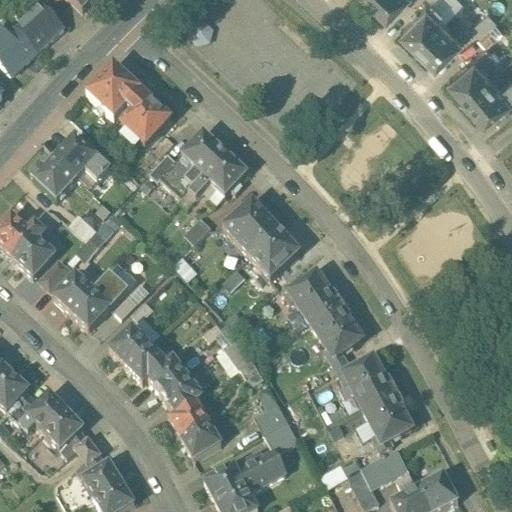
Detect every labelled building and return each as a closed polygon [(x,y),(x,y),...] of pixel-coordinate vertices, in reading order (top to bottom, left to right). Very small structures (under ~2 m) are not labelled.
[(97,0),(64,0),(82,16),(97,0)] [(366,0),(375,8),(373,10),(381,18),(383,16),(386,19),(396,8),(397,8),(403,2),(402,2),(403,0),(366,0)] [(431,1),(418,15),(417,14),(411,21),(401,32),(418,49),(443,23),(435,16),(441,11),(431,1)] [(63,32),(41,9),(40,10),(33,3),(16,19),(22,26),(15,33),(37,56),(63,32)] [(487,14),(470,29),(479,38),(495,23),(487,14)] [(443,23),(418,49),(435,65),(446,54),(447,54),(452,49),(452,48),(465,35),(455,25),(449,30),(443,23)] [(495,24),(478,39),(486,48),(502,33),(495,24)] [(37,56),(15,33),(5,42),(2,38),(0,40),(0,68),(11,80),(37,56)] [(495,59),(486,48),(477,55),(481,60),(478,62),(484,69),(495,59)] [(477,55),(467,64),(467,63),(460,69),(461,70),(449,79),(451,82),(448,84),(455,92),(458,90),(467,100),(492,79),(484,69),(478,62),(481,60),(477,55)] [(117,73),(109,74),(86,99),(114,125),(126,112),(140,96),(141,96),(117,73)] [(511,78),(499,88),(506,95),(510,92),(511,94),(511,78)] [(499,88),(492,79),(467,100),(475,110),(472,112),(480,121),(483,119),(485,121),(511,98),(511,94),(510,92),(506,95),(499,88)] [(171,124),(140,96),(126,112),(132,117),(121,130),(145,152),(171,124)] [(225,158),(204,137),(182,160),(203,181),(225,158)] [(169,139),(154,155),(162,162),(177,146),(169,139)] [(97,162),(75,141),(55,163),(78,184),(85,176),(97,163),(97,162)] [(168,158),(149,178),(158,186),(160,184),(159,184),(176,166),(168,158)] [(247,178),(225,158),(203,181),(211,188),(225,201),(247,178)] [(203,181),(182,160),(176,166),(159,184),(160,184),(181,204),(188,197),(203,181)] [(55,163),(44,175),(39,170),(30,180),(35,184),(35,185),(57,206),(78,184),(55,163)] [(109,174),(97,163),(85,176),(97,187),(109,174)] [(203,181),(188,197),(196,203),(211,188),(203,181)] [(252,206),(222,234),(248,263),(278,235),(252,206)] [(27,234),(11,219),(0,231),(0,253),(11,264),(40,232),(34,227),(27,234)] [(95,236),(78,220),(69,230),(86,246),(95,236)] [(211,233),(201,223),(185,240),(194,249),(211,233)] [(103,229),(89,244),(98,252),(111,236),(103,229)] [(56,260),(39,245),(46,238),(40,232),(11,264),(34,284),(56,260)] [(300,259),(278,235),(248,263),(270,286),(300,259)] [(98,252),(89,244),(78,256),(87,264),(98,252)] [(59,268),(41,288),(49,295),(67,275),(59,268)] [(96,285),(85,275),(78,275),(53,303),(71,319),(97,291),(96,285)] [(97,291),(71,319),(89,335),(110,313),(112,314),(128,296),(109,278),(97,291)] [(316,279),(294,293),(292,289),(281,296),(290,310),(294,307),(311,331),(341,311),(334,302),(329,299),(316,279)] [(129,301),(114,316),(121,324),(136,309),(129,301)] [(341,311),(311,331),(327,356),(323,358),(333,372),(344,364),(341,360),(363,346),(349,326),(348,322),(341,311)] [(132,332),(108,355),(125,372),(149,349),(132,332)] [(149,349),(125,372),(142,389),(148,384),(148,383),(173,363),(167,357),(162,362),(149,349)] [(252,366),(242,350),(234,354),(244,371),(252,366)] [(173,363),(148,383),(148,384),(162,402),(188,382),(173,363)] [(373,363),(350,375),(347,371),(336,377),(344,392),(348,390),(362,415),(395,398),(388,387),(384,384),(373,363)] [(244,371),(239,374),(246,384),(258,376),(252,366),(244,371)] [(7,374),(0,381),(0,412),(6,419),(16,409),(27,397),(29,395),(7,374)] [(188,382),(162,402),(175,420),(176,421),(196,406),(196,407),(202,402),(188,382)] [(39,409),(27,397),(16,409),(27,420),(39,409)] [(395,398),(362,415),(377,441),(372,443),(380,458),(392,451),(389,447),(412,434),(401,414),(401,409),(395,398)] [(27,420),(27,421),(43,439),(67,417),(50,399),(39,409),(27,420)] [(296,404),(281,412),(286,421),(301,413),(296,404)] [(196,406),(176,421),(175,420),(169,424),(182,446),(209,430),(196,407),(196,406)] [(278,410),(254,423),(264,442),(288,430),(278,410)] [(67,417),(43,439),(60,457),(70,448),(81,438),(83,435),(67,417)] [(209,430),(182,446),(193,466),(221,450),(209,430)] [(288,430),(264,442),(273,459),(274,459),(275,460),(298,447),(288,430)] [(338,431),(329,436),(332,442),(342,437),(338,431)] [(81,438),(70,448),(75,454),(74,455),(76,458),(78,456),(77,455),(88,447),(88,448),(90,447),(88,444),(87,445),(81,438)] [(70,448),(60,457),(67,464),(76,458),(74,455),(75,454),(70,448)] [(361,475),(371,495),(407,476),(397,456),(361,475)] [(97,460),(86,468),(86,467),(84,468),(86,471),(87,470),(92,477),(105,470),(99,461),(100,460),(98,458),(96,459),(97,460)] [(263,464),(260,458),(246,465),(249,472),(237,478),(249,499),(285,479),(275,460),(274,459),(273,459),(263,464)] [(361,475),(354,462),(341,470),(362,511),(373,511),(379,509),(371,495),(361,475)] [(84,468),(75,475),(81,484),(92,477),(87,470),(86,471),(84,468)] [(92,477),(81,484),(94,506),(122,489),(109,468),(105,470),(92,477)] [(237,478),(234,472),(205,487),(218,511),(255,511),(249,499),(237,478)] [(443,480),(417,494),(425,511),(449,511),(458,508),(443,480)] [(122,489),(94,506),(97,511),(130,511),(134,510),(122,489)] [(425,511),(417,494),(390,508),(392,511),(425,511)]
